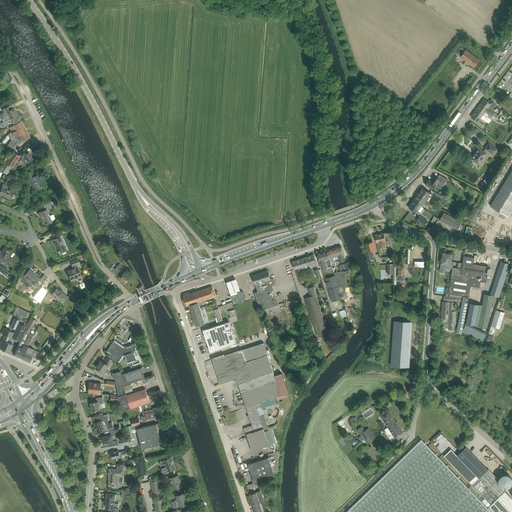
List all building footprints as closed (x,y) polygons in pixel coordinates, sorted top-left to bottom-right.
[(461,46),(456,53),(460,56),(465,50),(461,46)] [(479,60),(475,57),(465,50),(460,56),(460,57),(474,67),(479,60)] [(484,99),(477,108),(485,113),(486,111),(489,113),(492,115),(494,112),(492,110),(495,105),(491,103),(491,104),(488,102),(486,100),(484,99)] [(1,119),(3,122),(10,118),(10,119),(18,115),(14,108),(11,109),(9,105),(2,109),(4,114),(7,112),(8,115),(1,119)] [(477,108),(471,117),(473,118),(475,120),(478,122),(481,117),(484,120),(484,119),(486,116),(490,118),(492,115),(489,113),(486,111),(485,113),(477,108)] [(10,118),(3,122),(4,124),(11,121),(13,124),(13,125),(21,121),(18,115),(10,119),(10,118)] [(9,128),(11,131),(19,127),(21,130),(25,128),(21,121),(13,125),(13,124),(14,125),(9,128)] [(15,139),(20,136),(27,132),(25,128),(21,130),(19,127),(11,131),(15,139)] [(30,137),(27,132),(20,136),(15,139),(11,141),(6,147),(11,149),(15,145),(30,137)] [(471,158),(479,164),(487,153),(486,153),(487,151),(493,155),(498,149),(489,143),(485,148),(485,149),(484,151),(479,148),(476,152),(474,154),(475,154),(471,158)] [(5,163),(0,169),(7,175),(13,167),(14,170),(19,167),(16,162),(20,156),(13,151),(8,159),(5,157),(3,161),(5,163)] [(21,159),(21,161),(23,164),(27,162),(33,159),(29,152),(21,157),(22,158),(21,159)] [(511,170),(491,206),(508,217),(511,210),(511,170)] [(26,173),(34,190),(44,185),(39,174),(34,176),(32,171),(26,173)] [(426,184),(425,185),(432,189),(436,184),(438,186),(442,180),(445,182),(444,183),(445,183),(447,179),(444,177),(443,177),(440,175),(438,177),(435,176),(431,181),(429,179),(427,182),(426,182),(425,183),(426,184)] [(479,185),(479,186),(483,189),(491,179),(491,178),(490,179),(487,177),(485,179),(484,180),(480,186),(479,185)] [(8,186),(3,184),(0,191),(0,194),(11,199),(14,192),(7,189),(8,186)] [(466,195),(469,189),(457,184),(452,194),(456,196),(458,191),(466,195)] [(423,187),(417,196),(427,202),(428,202),(429,203),(432,197),(431,196),(433,194),(423,187)] [(436,193),(434,196),(442,201),(443,199),(446,200),(447,198),(442,196),(442,197),(436,193)] [(417,196),(414,201),(417,203),(416,204),(420,207),(421,206),(424,203),(426,204),(429,206),(431,204),(429,203),(428,202),(427,202),(417,196)] [(413,202),(408,208),(418,215),(423,208),(421,206),(420,207),(416,204),(417,203),(414,201),(413,202)] [(43,224),(48,222),(52,221),(46,208),(52,206),(50,202),(43,205),(45,210),(39,213),(41,218),(43,224)] [(443,213),(442,215),(440,219),(458,228),(460,224),(461,222),(443,213)] [(424,225),(427,227),(428,225),(427,224),(430,221),(428,220),(427,221),(420,215),(416,219),(424,225)] [(54,239),(50,240),(52,244),(53,244),(57,252),(61,250),(65,248),(63,244),(65,244),(62,236),(60,237),(59,235),(64,233),(62,230),(59,231),(55,233),(57,238),(54,239)] [(384,233),(375,235),(376,240),(377,243),(378,242),(379,250),(380,250),(387,248),(385,241),(385,238),(384,233)] [(372,241),(366,243),(369,256),(376,255),(372,241)] [(332,249),(336,260),(339,259),(340,262),(345,260),(343,254),(344,254),(341,246),(332,249)] [(0,250),(0,262),(6,266),(11,259),(9,257),(10,256),(13,253),(9,249),(8,250),(5,247),(1,251),(0,250)] [(326,251),(332,266),(335,264),(334,261),(336,260),(332,249),(326,251)] [(332,266),(326,251),(316,254),(321,269),(332,266)] [(447,253),(445,264),(453,265),(453,262),(451,261),(452,253),(447,253)] [(304,258),(308,270),(309,270),(308,266),(311,264),(312,267),(317,265),(316,259),(314,255),(304,258)] [(444,296),(444,300),(454,300),(462,301),(463,301),(456,333),(461,334),(466,308),(470,288),(470,286),(479,287),(481,281),(483,282),(486,282),(486,281),(487,273),(488,268),(489,266),(473,264),(474,257),(464,256),(462,263),(463,263),(461,277),(451,275),(448,292),(448,293),(450,294),(449,296),(444,296)] [(305,271),(308,270),(304,258),(292,262),(294,266),(295,269),(303,267),(305,271)] [(71,281),(76,279),(81,277),(76,264),(79,263),(77,259),(70,262),(72,266),(73,266),(74,268),(67,271),(71,281)] [(506,271),(506,268),(508,263),(502,261),(491,295),(499,297),(501,290),(503,284),(507,271),(506,271)] [(340,267),(339,267),(339,268),(340,268),(341,271),(343,287),(344,287),(351,285),(349,270),(352,268),(349,262),(339,265),(340,267)] [(453,267),(451,275),(461,277),(463,263),(462,263),(459,262),(458,268),(453,267)] [(123,268),(119,264),(112,272),(115,275),(117,273),(119,276),(117,277),(123,283),(129,278),(123,272),(121,270),(123,268)] [(0,270),(6,276),(8,272),(5,269),(0,265),(0,270)] [(336,266),(332,268),(334,272),(335,275),(340,294),(342,294),(345,293),(345,292),(344,287),(343,287),(341,271),(338,272),(336,266)] [(24,269),(20,276),(22,278),(24,276),(30,281),(31,283),(35,285),(37,287),(40,284),(37,282),(40,279),(34,274),(34,273),(29,269),(27,271),(24,269)] [(268,270),(252,275),(258,291),(254,292),(259,307),(263,309),(279,304),(272,284),(273,284),(274,282),(273,279),(271,278),(270,279),(268,270)] [(335,275),(325,278),(332,302),(342,299),(341,297),(340,294),(335,275)] [(236,279),(226,283),(230,295),(240,291),(236,279)] [(187,306),(189,305),(198,302),(201,301),(215,296),(212,286),(183,296),(187,306)] [(310,296),(304,298),(313,324),(314,324),(318,337),(327,334),(324,321),(325,321),(314,286),(308,288),(310,296)] [(6,288),(2,293),(7,297),(11,292),(6,288)] [(58,301),(58,300),(61,303),(63,301),(67,297),(62,292),(61,293),(56,288),(51,294),(58,301)] [(72,291),(69,295),(76,301),(78,303),(81,300),(79,298),(72,291)] [(231,295),(231,297),(238,304),(244,301),(245,296),(244,295),(244,293),(242,291),(231,295)] [(487,327),(493,296),(485,294),(483,305),(470,303),(466,323),(487,327)] [(199,304),(198,302),(189,305),(196,326),(205,323),(199,304)] [(441,313),(441,318),(444,318),(448,318),(447,329),(455,329),(456,307),(454,307),(454,303),(453,303),(443,302),(442,310),(441,313)] [(496,310),(491,326),(494,327),(495,327),(500,329),(502,323),(505,313),(500,311),(496,310)] [(2,340),(0,344),(0,347),(3,348),(6,350),(10,351),(13,345),(7,342),(10,336),(20,341),(24,331),(23,330),(25,326),(18,323),(19,320),(14,318),(10,327),(16,329),(14,333),(4,328),(2,333),(5,334),(2,340)] [(20,342),(19,342),(18,342),(17,346),(18,346),(14,355),(22,358),(27,347),(28,347),(31,339),(34,335),(29,333),(36,321),(31,318),(27,325),(26,325),(26,326),(26,325),(24,331),(25,331),(20,342)] [(390,365),(404,366),(409,367),(412,322),(394,320),(390,365)] [(208,328),(203,330),(210,352),(215,350),(236,342),(229,321),(208,328)] [(114,341),(107,351),(110,353),(108,356),(109,356),(118,362),(123,356),(125,355),(125,354),(131,353),(132,356),(133,355),(134,356),(138,354),(135,345),(133,344),(124,347),(114,341)] [(218,357),(213,359),(221,382),(236,377),(238,383),(274,371),(272,365),(264,342),(242,350),(242,349),(225,355),(218,357)] [(27,347),(22,358),(29,361),(31,356),(35,357),(39,352),(28,347),(27,347)] [(39,352),(35,357),(38,359),(45,350),(42,348),(39,352)] [(131,353),(125,354),(125,355),(127,361),(131,360),(133,365),(136,364),(141,362),(138,354),(134,356),(133,355),(132,356),(131,353)] [(101,360),(96,368),(103,372),(108,365),(109,366),(113,360),(107,357),(104,362),(101,360)] [(123,375),(114,378),(116,386),(123,384),(145,377),(142,367),(123,373),(123,375)] [(274,371),(238,383),(244,401),(246,407),(260,403),(263,402),(275,398),(282,395),(275,375),(274,371)] [(282,373),(275,375),(282,395),(288,393),(282,373)] [(101,383),(94,383),(89,382),(88,392),(102,394),(102,390),(101,390),(101,383)] [(123,411),(141,405),(150,402),(145,389),(127,395),(123,384),(116,386),(119,395),(120,401),(123,411)] [(96,401),(90,402),(92,411),(99,409),(98,404),(103,403),(102,397),(101,397),(96,398),(96,401)] [(275,398),(260,403),(261,406),(262,406),(264,411),(267,410),(266,407),(277,404),(275,398)] [(142,416),(143,421),(160,417),(158,407),(155,407),(154,407),(154,408),(152,408),(150,402),(141,405),(144,415),(142,416)] [(252,425),(245,428),(247,434),(264,428),(262,421),(257,407),(261,406),(260,403),(246,407),(249,414),(250,417),(252,425)] [(261,406),(257,407),(262,421),(264,428),(268,426),(264,413),(265,413),(264,411),(263,409),(262,406),(261,406)] [(381,416),(388,427),(396,421),(389,411),(381,416)] [(94,423),(97,432),(105,430),(105,431),(110,430),(114,428),(112,422),(109,423),(108,423),(106,418),(107,418),(106,414),(105,414),(99,415),(100,417),(101,420),(94,423)] [(126,427),(126,428),(136,425),(136,424),(140,423),(139,418),(131,420),(132,425),(126,427)] [(402,432),(396,421),(388,427),(394,437),(402,432)] [(161,422),(137,428),(142,448),(143,448),(145,452),(168,447),(161,422)] [(136,426),(136,425),(126,428),(128,438),(133,436),(131,427),(136,426)] [(361,426),(357,429),(360,434),(364,439),(372,433),(368,428),(365,430),(361,426)] [(264,428),(247,434),(252,451),(257,449),(270,445),(269,445),(265,431),(264,428)] [(372,433),(364,439),(368,444),(376,438),(372,433)] [(103,441),(103,443),(112,442),(113,446),(119,445),(118,438),(112,439),(111,434),(102,436),(102,437),(101,437),(102,441),(103,441)] [(422,439),(346,511),(485,511),(491,507),(506,492),(505,491),(495,481),(498,479),(488,469),(487,470),(466,447),(457,455),(455,457),(449,451),(444,455),(458,470),(471,484),(468,487),(422,439)] [(167,472),(167,471),(175,469),(171,457),(163,460),(165,466),(161,467),(163,474),(167,472)] [(251,469),(252,472),(274,465),(274,463),(270,464),(268,457),(270,457),(248,464),(250,470),(251,469)] [(135,461),(136,466),(138,475),(146,474),(143,459),(135,461)] [(276,470),(274,465),(252,472),(253,475),(255,482),(274,476),(273,472),(272,471),(276,470)] [(123,477),(124,470),(109,468),(109,475),(110,475),(110,478),(109,478),(108,485),(113,486),(113,488),(118,488),(119,482),(120,482),(121,476),(123,477)] [(173,477),(169,478),(171,484),(172,484),(174,489),(178,488),(182,486),(181,482),(180,482),(178,475),(173,477)] [(151,481),(153,493),(159,492),(157,480),(151,481)] [(254,483),(246,485),(248,491),(250,490),(251,493),(250,494),(255,511),(262,511),(260,503),(264,501),(260,490),(254,492),(253,489),(256,489),(254,483)] [(511,511),(511,498),(506,492),(491,507),(485,511),(511,511)] [(112,511),(116,511),(117,511),(119,504),(114,503),(114,494),(107,493),(106,507),(112,508),(112,511)] [(184,493),(175,496),(179,506),(188,504),(184,493)] [(159,499),(154,500),(157,511),(166,511),(166,510),(163,511),(161,499),(159,499)]
